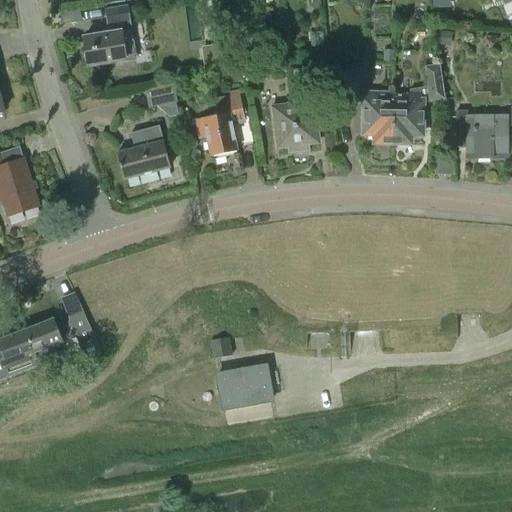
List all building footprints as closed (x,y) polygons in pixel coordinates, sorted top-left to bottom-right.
[(86,52),(84,55),(85,61),(88,64),(89,67),(134,60),(130,31),(126,6),(104,10),(108,35),(84,38),(86,52)] [(78,24),(76,13),(60,15),(61,27),(78,24)] [(439,35),(438,47),(450,48),(451,36),(439,35)] [(384,52),(384,64),(393,64),(393,52),(384,52)] [(394,95),(392,143),(409,143),(410,136),(422,136),(423,103),(432,103),(446,101),(440,67),(426,69),(430,94),(410,93),(410,96),(394,95)] [(292,89),(292,94),(291,94),(293,105),(273,108),(278,148),(288,147),(289,155),(309,152),(308,144),(318,143),(312,103),(309,103),(307,92),(306,88),(319,86),(316,68),(298,70),(300,87),(292,89)] [(357,71),(328,71),(332,111),(352,110),(351,101),(364,101),(363,135),(375,135),(374,143),(392,143),(394,95),(377,95),(377,92),(357,92),(357,71)] [(146,93),(148,106),(174,102),(172,89),(146,93)] [(212,101),(216,117),(195,122),(199,138),(206,137),(210,156),(214,155),(217,157),(222,155),(224,153),(236,151),(235,148),(253,144),(247,112),(243,113),(238,91),(228,93),(228,97),(212,101)] [(460,141),(465,144),(467,144),(467,158),(507,158),(507,118),(467,118),(467,112),(456,112),(456,124),(460,124),(460,141)] [(117,154),(124,180),(170,168),(160,132),(132,139),(135,150),(117,154)] [(0,201),(1,201),(6,217),(38,207),(24,160),(4,166),(0,153),(0,201)] [(26,330),(25,331),(35,359),(50,354),(48,348),(77,337),(82,351),(97,345),(83,313),(69,318),(71,322),(56,327),(53,320),(39,326),(36,324),(28,327),(26,330)] [(35,359),(25,331),(23,332),(20,330),(12,333),(11,336),(0,340),(0,378),(38,365),(35,359)] [(211,342),(214,363),(232,360),(228,339),(211,342)] [(218,376),(223,410),(272,401),(266,367),(218,376)]
